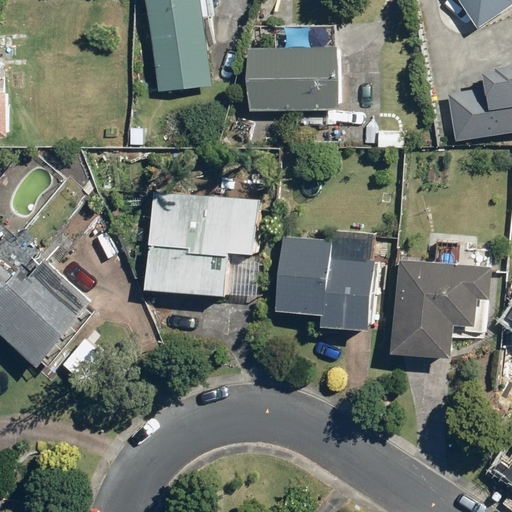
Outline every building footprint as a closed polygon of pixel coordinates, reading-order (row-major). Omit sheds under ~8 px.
[(209,0),(153,0),(164,89),(218,83),(209,0)] [(511,0),(467,0),(484,26),(511,6),(511,0)] [(2,37),(0,37),(0,136),(14,137),(15,88),(7,88),(8,53),(1,53),(2,37)] [(342,38),(253,40),(255,105),(344,103),(342,38)] [(497,83),(450,90),(458,139),(511,130),(511,60),(494,64),(497,83)] [(268,196),(158,189),(152,285),(234,291),(237,247),(264,249),(268,196)] [(0,221),(0,322),(48,363),(100,301),(50,259),(38,274),(24,262),(17,271),(0,257),(0,237),(8,228),(0,221)] [(339,238),(287,233),(282,305),(330,309),(329,324),(362,326),(378,328),(384,256),(337,253),(339,238)] [(495,262),(403,258),(400,350),(430,351),(458,352),(460,318),(483,319),(484,293),(494,293),(495,262)]
